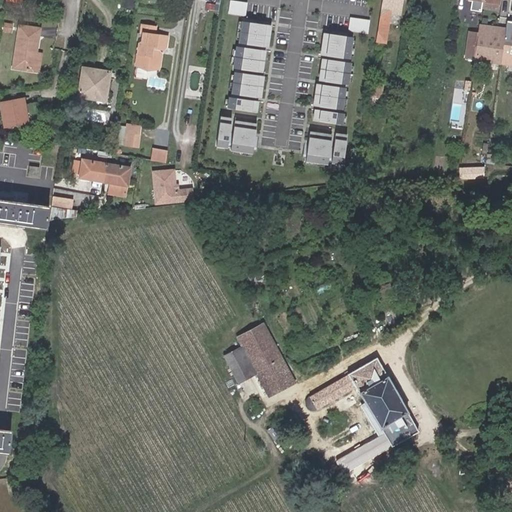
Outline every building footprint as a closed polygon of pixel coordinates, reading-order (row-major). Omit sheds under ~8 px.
[(230,0),(229,12),(248,14),(249,0),(245,0),(230,0)] [(381,0),(375,43),(387,45),(392,18),(398,19),(400,0),(381,0)] [(498,4),(482,1),(481,8),(497,11),(498,4)] [(350,16),(350,30),(370,31),(371,17),(350,16)] [(4,22),(2,30),(10,31),(11,23),(4,22)] [(273,26),(243,22),(240,44),(270,48),(273,26)] [(18,24),(17,32),(36,35),(37,27),(18,24)] [(157,48),(159,48),(164,48),(165,47),(166,35),(153,34),(154,26),(143,24),(140,24),(139,33),(142,33),(141,40),(139,40),(138,41),(135,64),(145,69),(158,67),(160,52),(158,50),(157,50),(157,48)] [(511,24),(506,24),(505,30),(504,39),(500,64),(511,65),(511,54),(510,54),(511,46),(511,24)] [(504,39),(505,30),(478,26),(477,34),(477,35),(504,39)] [(36,35),(17,32),(11,74),(30,77),(33,60),(36,35)] [(355,38),(325,33),(322,55),(352,60),(355,38)] [(477,35),(477,34),(469,33),(465,58),(473,59),(477,35)] [(473,59),(473,60),(500,64),(504,39),(477,35),(473,59)] [(268,51),(238,47),(235,69),(265,74),(268,51)] [(354,63),(323,59),(320,81),(351,85),(354,63)] [(109,72),(82,68),(77,96),(92,99),(92,93),(105,95),(109,72)] [(266,77),(236,73),(233,95),(263,99),(266,77)] [(348,89),(318,85),(315,106),(345,111),(348,89)] [(261,102),(230,97),(229,109),(259,113),(261,102)] [(5,129),(28,125),(23,101),(1,105),(5,129)] [(347,114),(316,110),(314,121),(345,125),(347,114)] [(234,119),(222,117),(217,148),(229,149),(234,119)] [(259,124),(237,121),(233,151),(255,154),(259,124)] [(139,135),(140,126),(126,124),(123,145),(132,147),(134,134),(139,135)] [(335,135),(311,132),(307,162),(330,165),(335,135)] [(350,135),(338,134),(333,164),(346,165),(350,135)] [(167,151),(152,149),(150,160),(165,162),(167,151)] [(103,182),(106,163),(81,160),(79,178),(103,182)] [(128,167),(106,163),(103,182),(112,183),(126,185),(128,167)] [(35,178),(36,167),(27,166),(26,176),(35,178)] [(124,196),(126,185),(112,183),(111,194),(124,196)] [(153,205),(191,200),(190,190),(157,193),(157,199),(153,199),(153,205)] [(50,207),(67,209),(69,198),(51,196),(50,207)] [(46,206),(0,199),(0,222),(43,228),(46,206)] [(50,207),(48,220),(66,217),(67,209),(50,207)] [(238,272),(244,282),(251,279),(245,268),(238,272)] [(280,357),(262,324),(237,338),(242,347),(256,374),(268,396),(293,383),(280,357)] [(256,374),(242,347),(228,354),(223,357),(237,384),(256,374)] [(418,432),(375,358),(308,398),(308,399),(307,399),(307,400),(306,401),(306,402),(306,403),(305,403),(306,404),(305,404),(305,405),(306,406),(306,407),(306,408),(307,408),(307,409),(308,409),(308,410),(309,410),(310,411),(311,411),(312,411),(313,411),(314,411),(315,410),(356,388),(365,403),(360,407),(377,437),(335,461),(342,475),(418,432)] [(0,451),(7,452),(9,431),(0,429),(0,451)]
